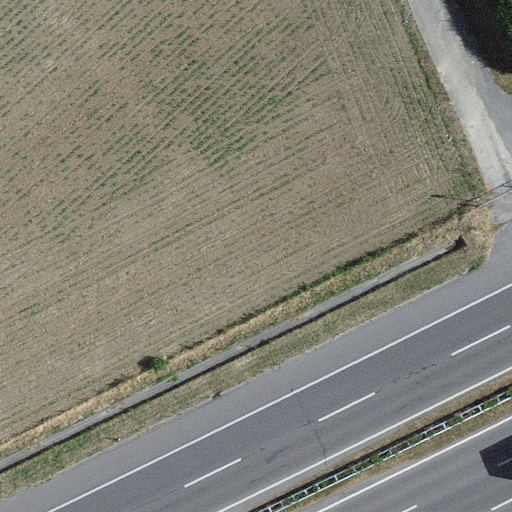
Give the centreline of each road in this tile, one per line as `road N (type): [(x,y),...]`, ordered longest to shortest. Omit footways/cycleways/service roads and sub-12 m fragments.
road 1 (motorway): [(511,325),(133,511)]
road 2 (motorway): [(404,511),(511,459)]
